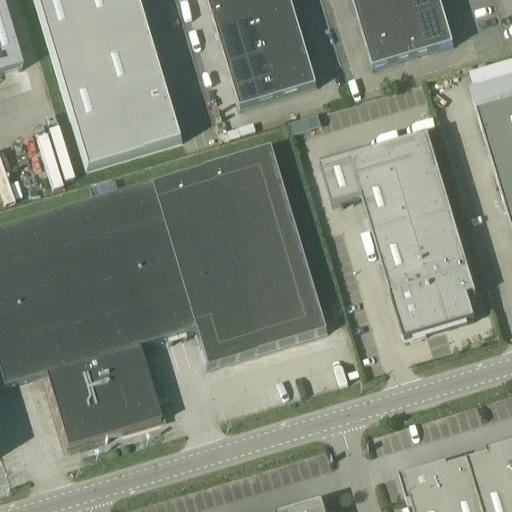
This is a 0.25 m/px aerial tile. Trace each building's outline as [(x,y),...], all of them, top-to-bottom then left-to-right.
[(138,0),(32,0),(85,175),(182,146),(138,0)] [(205,0),(212,22),(251,10),(247,0),(205,0)] [(247,0),(251,10),(284,0),(247,0)] [(284,0),(251,10),(260,41),(298,30),(289,0),(284,0)] [(402,23),(394,0),(350,0),(361,35),(402,23)] [(394,0),(402,23),(442,11),(438,0),(394,0)] [(0,3),(0,79),(21,73),(0,3)] [(221,53),(260,41),(251,10),(212,22),(221,53)] [(442,11),(402,23),(413,62),(453,50),(442,11)] [(402,23),(361,35),(373,74),(413,62),(402,23)] [(260,41),(269,72),(308,60),(298,30),(260,41)] [(231,83),(269,72),(260,41),(221,53),(231,83)] [(269,72),(278,102),(317,91),(308,60),(269,72)] [(269,72),(231,83),(240,114),(278,102),(269,72)] [(511,80),(469,94),(476,117),(511,106),(511,80)] [(511,106),(476,117),(511,232),(511,106)] [(469,277),(427,139),(320,172),(332,211),(361,203),(404,346),(475,324),(461,279),(469,277)] [(271,153),(0,234),(0,383),(3,393),(44,381),(66,454),(160,426),(138,353),(194,336),(205,373),(326,336),(271,153)] [(511,511),(511,448),(486,456),(487,460),(468,466),(468,465),(466,466),(447,472),(446,468),(432,472),(418,477),(419,480),(404,485),(409,499),(405,501),(407,508),(411,507),(412,511),(511,511)]
